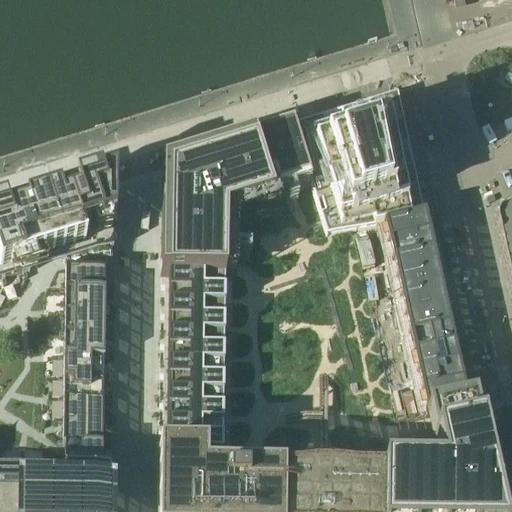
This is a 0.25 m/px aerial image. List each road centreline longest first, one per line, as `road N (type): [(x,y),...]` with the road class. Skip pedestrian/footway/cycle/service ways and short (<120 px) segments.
road 1 (unknown): [(251,109),(338,511)]
road 2 (residential): [(130,511),(134,145)]
road 3 (residential): [(436,53),(134,145)]
road 4 (residential): [(511,434),(457,174)]
road 5 (residential): [(134,145),(0,188)]
road 6 (residential): [(457,174),(436,53)]
